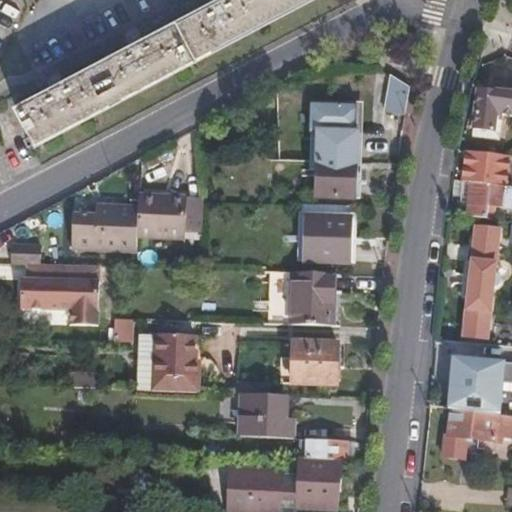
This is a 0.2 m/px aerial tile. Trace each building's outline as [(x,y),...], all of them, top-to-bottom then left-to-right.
[(23,137),(28,146),(35,142),(36,144),(307,0),(214,0),(15,106),(30,134),(23,137)] [(402,116),(408,85),(385,80),(379,112),(402,116)] [(511,90),(479,88),(478,105),(476,130),(496,131),(498,112),(511,113),(511,90)] [(312,173),(318,173),(320,134),(357,134),(358,106),(314,105),(312,173)] [(320,134),(318,173),(318,198),(355,199),(357,134),(320,134)] [(511,155),(511,143),(495,142),(495,144),(494,153),(511,155)] [(494,153),(495,144),(485,143),(484,152),(494,153)] [(484,152),(468,151),(467,170),(466,171),(469,172),(468,181),(507,185),(511,186),(511,175),(509,175),(511,155),(494,153),(484,152)] [(507,185),(468,181),(467,198),(472,198),(470,216),(489,218),(490,204),(505,205),(507,185)] [(180,226),(181,199),(181,196),(134,194),(133,207),(91,205),(91,213),(69,212),(67,248),(131,251),(132,236),(179,239),(180,226)] [(199,203),(199,199),(181,199),(180,226),(198,226),(199,203)] [(308,261),(352,263),(354,221),(310,219),(308,261)] [(466,337),(489,339),(502,229),(479,227),(466,337)] [(12,245),(11,263),(13,263),(27,263),(29,263),(39,264),(40,246),(12,245)] [(29,263),(27,263),(26,279),(21,278),(20,308),(70,309),(70,324),(97,325),(99,266),(41,264),(39,264),(29,263)] [(334,326),(336,273),(298,272),(295,272),(294,325),(334,326)] [(114,319),(113,342),(115,342),(133,342),(134,319),(114,319)] [(156,335),(155,390),(198,392),(199,368),(194,368),(195,337),(156,335)] [(339,382),(341,343),(297,341),(295,380),(339,382)] [(457,359),(452,409),(455,409),(503,415),(507,364),(457,359)] [(243,394),(269,395),(269,383),(238,382),(237,393),(243,394)] [(285,420),(286,395),(269,395),(243,394),(241,437),(294,439),(295,420),(285,420)] [(452,411),(431,409),(429,426),(430,426),(451,428),(452,411)] [(511,416),(503,415),(455,409),(452,437),(495,442),(496,435),(511,436),(511,416)] [(349,461),(349,441),(304,439),(303,459),(349,461)] [(202,455),(231,456),(232,447),(202,446),(202,455)] [(360,492),(363,461),(349,461),(303,459),(260,457),(231,456),(229,511),(282,511),(283,508),(339,510),(340,491),(360,492)]
